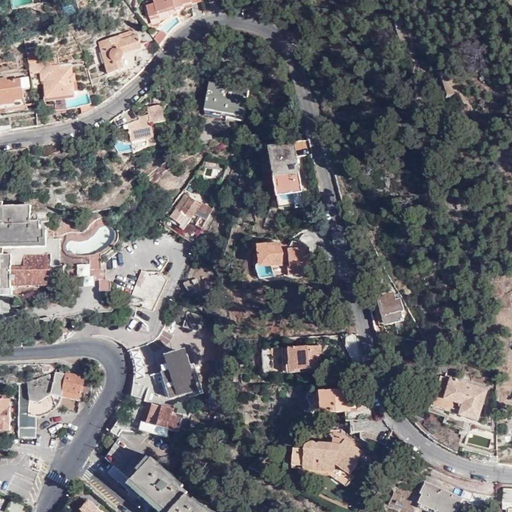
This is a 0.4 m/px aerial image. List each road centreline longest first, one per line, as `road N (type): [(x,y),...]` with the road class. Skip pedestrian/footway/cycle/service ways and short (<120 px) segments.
road 1 (residential): [(511,475),(454,467),(394,426),(303,90),(282,41),(266,29),(217,18),(190,29),(95,117),(0,141)]
road 2 (residential): [(71,460),(111,394),(116,365),(94,347),(0,354)]
